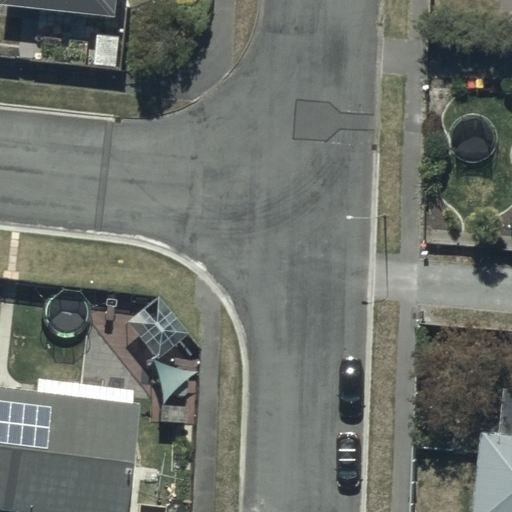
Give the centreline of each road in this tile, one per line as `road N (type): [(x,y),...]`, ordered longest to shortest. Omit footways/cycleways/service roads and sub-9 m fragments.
road 1 (residential): [(295,511),(303,189)]
road 2 (residential): [(0,159),(303,189)]
road 3 (residential): [(303,189),(312,0)]
